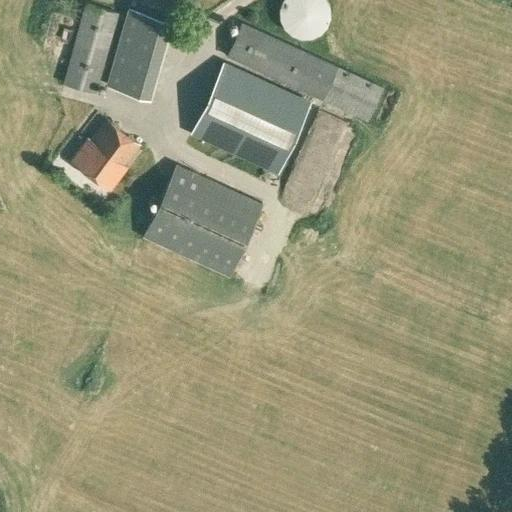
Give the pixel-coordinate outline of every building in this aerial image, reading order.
[(325,11),(324,7),(323,2),(322,0),(281,0),(281,1),(279,9),(279,13),(281,19),(285,26),(286,26),(287,28),(289,29),(290,30),(292,31),(301,33),(307,33),(310,32),(317,28),(322,21),(324,16),(325,11)] [(94,90),(117,11),(86,3),(64,82),(94,90)] [(45,5),(40,21),(51,25),(57,8),(45,5)] [(149,96),(171,18),(128,6),(106,84),(149,96)] [(242,22),(227,55),(232,57),(366,119),(381,86),(242,22)] [(222,60),(189,133),(277,173),(310,100),(222,60)] [(139,144),(106,119),(90,140),(87,137),(71,159),(110,188),(127,166),(124,164),(139,144)] [(229,274),(262,203),(176,163),(143,235),(229,274)]
